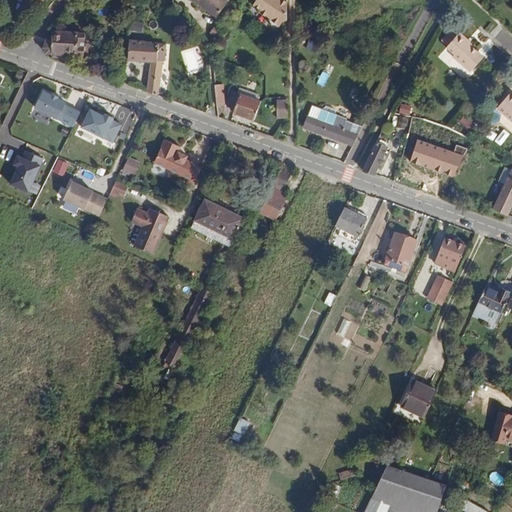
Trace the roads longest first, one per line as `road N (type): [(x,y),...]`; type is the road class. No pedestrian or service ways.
road 1 (tertiary): [(23,60),(511,234)]
road 2 (unknown): [(437,0),(348,175)]
